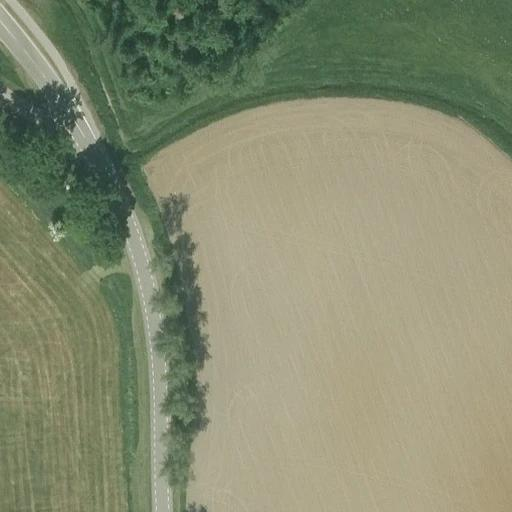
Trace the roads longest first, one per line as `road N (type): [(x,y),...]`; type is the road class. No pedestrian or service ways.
road 1 (unclassified): [(161,511),(153,310),(113,189),(82,134)]
road 2 (unclassified): [(82,134),(0,19)]
